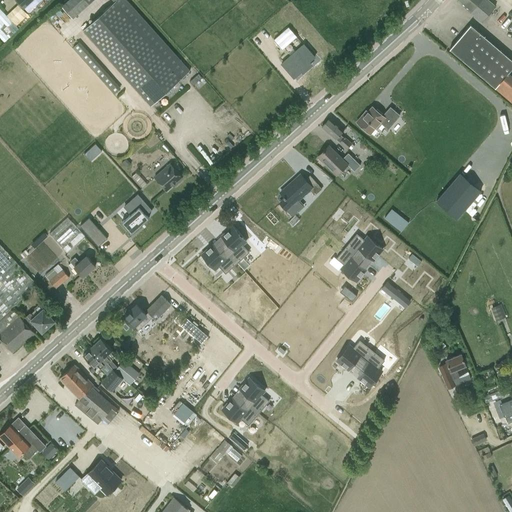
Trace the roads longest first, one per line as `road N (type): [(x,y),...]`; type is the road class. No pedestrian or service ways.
road 1 (secondary): [(151,259),(436,0)]
road 2 (secondary): [(0,396),(151,259)]
road 3 (residential): [(297,382),(389,268)]
road 4 (residential): [(151,259),(253,345)]
